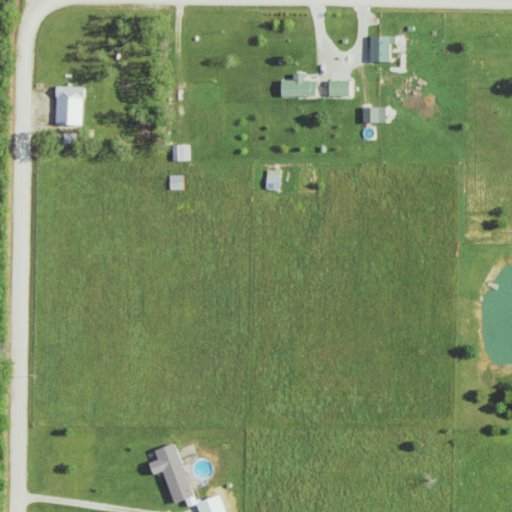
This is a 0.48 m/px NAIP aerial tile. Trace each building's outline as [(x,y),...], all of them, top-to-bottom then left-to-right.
[(371,62),(391,63),(392,45),(397,45),(397,37),(372,36),(371,62)] [(282,80),(282,97),(317,97),(317,82),(305,81),(305,74),(294,74),(294,81),(282,80)] [(351,97),(351,81),(330,82),(330,97),(351,97)] [(83,126),(84,90),(58,89),(57,126),(83,126)] [(388,108),(364,108),(364,124),(388,124),(388,108)] [(173,146),(174,162),(191,162),(190,146),(173,146)] [(267,191),(280,191),(281,172),(268,171),(267,191)] [(184,191),(184,177),(170,177),(170,191),(184,191)] [(164,473),(175,504),(194,498),(176,444),(155,451),(158,461),(149,464),(154,476),(164,473)] [(226,511),(220,495),(197,504),(200,511),(226,511)]
